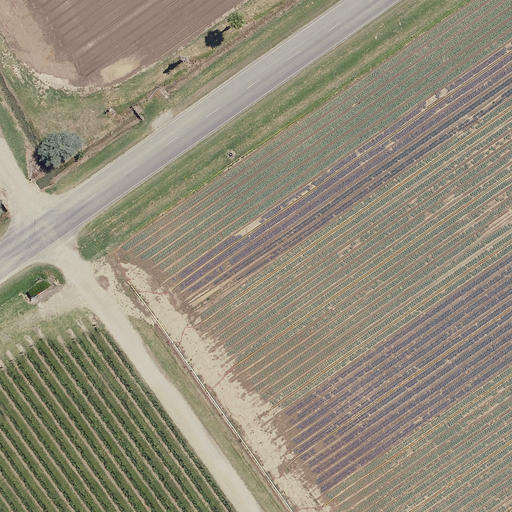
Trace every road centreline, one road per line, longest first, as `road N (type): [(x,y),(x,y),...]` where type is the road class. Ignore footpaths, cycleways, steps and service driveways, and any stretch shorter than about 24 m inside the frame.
road 1 (unclassified): [(0,264),(374,0)]
road 2 (unknown): [(236,511),(39,236),(0,164)]
